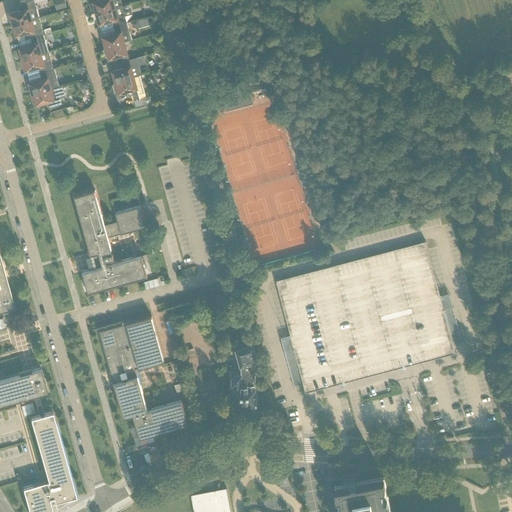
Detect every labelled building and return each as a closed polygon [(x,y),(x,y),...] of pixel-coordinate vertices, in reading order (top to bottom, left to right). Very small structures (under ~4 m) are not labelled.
[(39,16),(37,9),(34,0),(31,0),(21,3),(22,9),(10,13),(13,24),(39,16)] [(54,0),(57,10),(67,7),(65,0),(54,0)] [(97,0),(93,1),(96,12),(114,7),(121,5),(120,0),(97,0)] [(114,7),(96,12),(99,23),(112,19),(114,26),(119,24),(126,22),(121,5),(114,7)] [(29,31),(30,37),(44,34),(39,16),(13,24),(16,35),(29,31)] [(114,26),(115,32),(103,36),(106,47),(124,42),(131,39),(126,22),(119,24),(114,26)] [(20,47),(23,58),(41,53),(49,51),(44,34),(30,37),(32,44),(20,47)] [(121,54),(123,60),(129,59),(124,42),(106,47),(106,48),(104,49),(106,56),(109,55),(109,58),(121,54)] [(38,66),(40,72),(46,70),(46,71),(46,70),(50,69),(54,68),(49,51),(41,53),(23,58),(26,69),(38,66)] [(113,70),(116,81),(134,76),(141,74),(138,63),(136,57),(129,59),(123,60),(125,67),(113,70)] [(30,82),(33,93),(51,88),(59,85),(55,68),(54,68),(50,69),(46,71),(46,70),(40,72),(42,79),(30,82)] [(276,73),(270,75),(273,84),(279,83),(276,73)] [(140,98),(134,76),(116,81),(116,83),(113,83),(115,91),(118,90),(119,92),(131,89),(134,100),(138,99),(140,104),(136,105),(136,106),(152,101),(150,95),(140,98)] [(221,89),(226,109),(253,102),(247,81),(221,89)] [(51,88),(33,93),(36,104),(48,100),(50,107),(62,103),(60,97),(65,96),(62,85),(59,85),(51,88)] [(88,291),(88,292),(147,275),(142,255),(142,254),(115,262),(108,237),(147,226),(141,205),(116,212),(116,213),(118,220),(105,224),(95,189),(94,190),(94,189),(75,195),(74,195),(96,267),(82,271),(83,272),(82,272),(88,291)] [(425,241),(276,280),(305,392),(344,382),(404,366),(455,353),(442,301),(425,241)] [(0,311),(14,307),(0,256),(0,311)] [(158,278),(144,282),(145,288),(146,289),(160,285),(158,278)] [(133,415),(136,423),(132,424),(134,434),(138,432),(140,438),(153,434),(189,424),(182,401),(182,400),(148,410),(136,368),(164,360),(152,316),(99,331),(123,418),(124,417),(124,418),(133,415)] [(232,384),(233,384),(234,406),(236,406),(236,409),(255,408),(255,405),(256,405),(255,362),(258,361),(253,343),(236,348),(241,365),(241,373),(233,374),(233,376),(232,376),(232,384)] [(193,348),(185,350),(187,356),(195,354),(193,348)] [(38,394),(47,392),(47,391),(41,368),(41,367),(0,378),(0,404),(34,395),(39,415),(30,417),(31,418),(30,418),(48,480),(23,488),(29,511),(46,511),(57,506),(56,502),(76,496),(53,412),(53,411),(43,414),(38,394)] [(492,367),(486,369),(491,390),(493,389),(496,388),(498,388),(492,367)] [(183,383),(175,385),(177,392),(185,390),(183,383)] [(505,406),(502,395),(494,397),(497,408),(505,406)] [(390,511),(384,477),(368,480),(335,486),(339,511),(390,511)] [(204,493),(191,495),(194,511),(231,511),(227,488),(209,492),(207,492),(204,493)]
